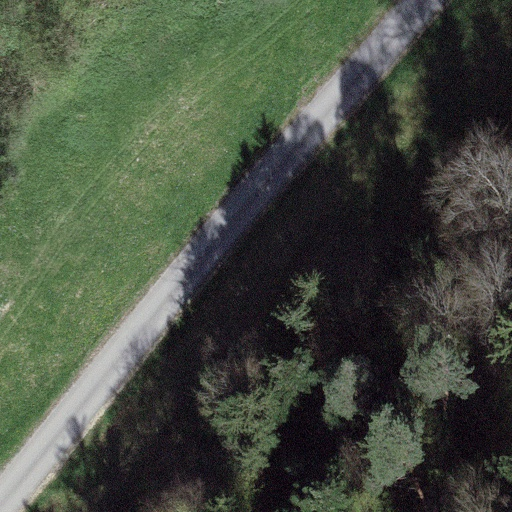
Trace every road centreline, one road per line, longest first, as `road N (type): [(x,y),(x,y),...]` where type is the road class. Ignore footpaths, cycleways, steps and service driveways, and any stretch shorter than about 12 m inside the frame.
road 1 (track): [(361,99),(0,510)]
road 2 (track): [(104,511),(326,204),(361,99)]
road 3 (track): [(448,0),(361,99)]
